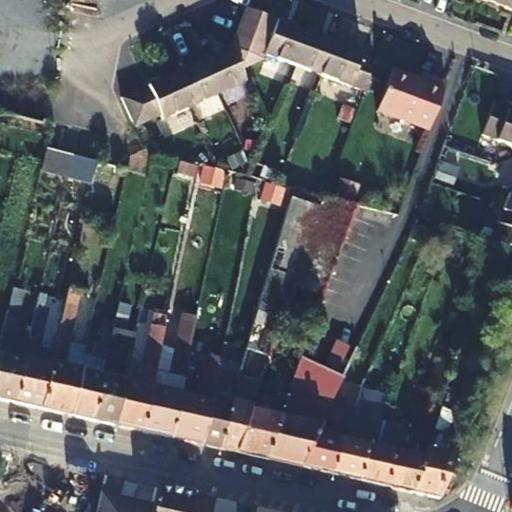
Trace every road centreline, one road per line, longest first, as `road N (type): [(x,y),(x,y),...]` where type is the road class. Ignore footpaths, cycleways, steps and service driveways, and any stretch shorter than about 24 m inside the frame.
road 1 (residential): [(0,431),(359,511)]
road 2 (unknown): [(472,44),(330,349)]
road 3 (residential): [(352,0),(511,59)]
road 4 (residential): [(68,56),(179,0)]
